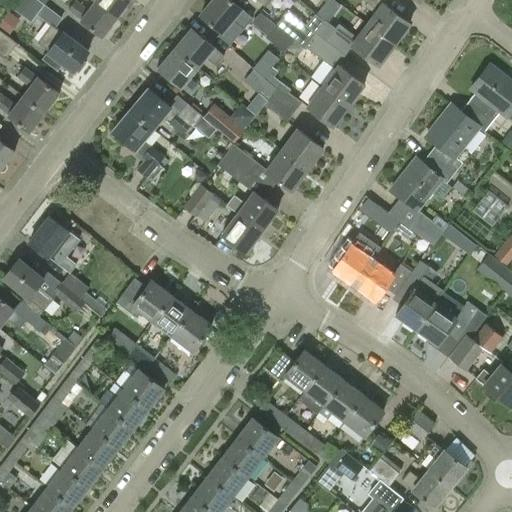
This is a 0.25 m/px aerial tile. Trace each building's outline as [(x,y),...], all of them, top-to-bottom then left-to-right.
[(45,4),(39,0),(16,0),(11,7),(31,23),(45,4)] [(102,36),(117,16),(98,2),(91,12),(74,0),(68,9),(80,18),(80,19),(102,36)] [(95,0),(98,2),(117,16),(129,0),(95,0)] [(231,0),(212,0),(201,14),(222,32),(232,19),(243,27),(252,17),(231,0)] [(373,0),(380,5),(367,23),(394,43),(410,21),(384,2),(384,0),(373,0)] [(276,25),(294,40),(304,48),(308,42),(315,33),(287,11),(276,25)] [(378,64),(394,43),(367,23),(354,40),(336,27),(333,30),(322,22),(315,32),(326,40),(342,52),(345,54),(352,44),(378,64)] [(58,71),(64,63),(73,70),(74,69),(78,72),(86,61),(82,58),(88,50),(63,31),(62,31),(52,23),(38,41),(48,50),(48,51),(42,59),(58,71)] [(284,52),(294,40),(276,25),(266,37),(284,52)] [(192,28),(175,48),(197,66),(205,56),(216,65),(224,55),(192,28)] [(0,29),(0,52),(5,57),(16,42),(0,29)] [(334,62),(342,52),(326,40),(315,32),(315,33),(308,42),(334,62)] [(189,76),(197,66),(175,48),(159,69),(191,95),(200,85),(189,76)] [(475,92),(460,110),(484,129),(499,110),(507,116),(511,109),(511,80),(490,63),(470,88),(475,92)] [(337,64),(322,85),(348,104),(363,83),(337,64)] [(30,85),(23,95),(45,111),(59,92),(25,66),(18,76),(30,85)] [(266,101),(271,95),(276,88),(253,69),(243,81),(266,101)] [(278,85),(276,88),(271,95),(294,111),(301,102),(278,85)] [(332,126),(348,104),(322,85),(306,106),(332,126)] [(149,88),(131,109),(153,128),(163,116),(171,122),(176,116),(193,131),(203,117),(187,103),(179,113),(149,88)] [(0,107),(30,131),(45,111),(23,95),(16,104),(3,94),(0,97),(0,107)] [(287,121),(294,111),(271,95),(266,101),(264,104),(287,121)] [(436,143),(421,161),(447,182),(463,162),(455,156),(479,127),(483,130),(484,129),(460,110),(450,103),(425,134),(436,143)] [(214,104),(203,117),(233,142),(244,129),(214,104)] [(143,140),(153,128),(131,109),(113,131),(135,149),(134,150),(141,156),(144,159),(137,169),(147,176),(164,156),(151,146),(143,140)] [(296,128),(281,149),(307,169),(323,147),(296,128)] [(0,171),(2,172),(5,170),(7,168),(7,165),(6,162),(14,150),(0,139),(0,171)] [(225,155),(247,171),(255,160),(233,144),(225,155)] [(291,190),(307,169),(281,149),(265,171),(291,190)] [(239,182),(247,171),(225,155),(217,165),(239,182)] [(447,182),(421,161),(416,157),(391,188),(418,210),(442,179),(447,182)] [(212,193),(201,185),(185,207),(196,215),(212,193)] [(228,205),(238,212),(262,231),(278,209),(253,191),(245,203),(235,195),(228,205)] [(399,221),(378,205),(371,216),(392,231),(399,221)] [(246,252),(262,231),(238,212),(222,234),(246,252)] [(444,231),(419,212),(408,226),(433,244),(444,231)] [(50,216),(30,241),(48,255),(45,258),(58,267),(66,256),(55,247),(68,230),(50,216)] [(333,270),(355,286),(374,259),(361,250),(368,239),(360,233),(352,244),(333,270)] [(505,267),(511,257),(511,233),(493,257),(505,267)] [(488,254),(476,268),(511,296),(511,272),(505,267),(493,257),(488,254)] [(38,285),(44,279),(19,258),(4,276),(27,295),(22,301),(37,314),(39,316),(39,315),(54,298),(38,285)] [(394,273),(374,259),(355,286),(376,301),(386,288),(395,294),(411,272),(401,264),(394,273)] [(417,330),(436,302),(443,293),(423,278),(422,279),(411,272),(395,294),(405,301),(396,315),(417,330)] [(80,298),(86,291),(89,288),(70,273),(62,284),(80,298)] [(140,312),(153,321),(172,295),(151,280),(145,287),(134,279),(116,303),(135,318),(140,312)] [(80,298),(62,284),(61,283),(54,291),(56,293),(77,310),(84,302),(80,298)] [(107,308),(86,291),(80,298),(84,302),(101,315),(107,308)] [(192,310),(172,295),(153,321),(172,336),(192,310)] [(0,296),(0,326),(7,318),(20,328),(24,323),(27,325),(37,314),(22,301),(21,301),(15,308),(0,296)] [(456,317),(436,302),(417,330),(438,345),(447,332),(460,341),(466,334),(472,339),(473,338),(488,316),(467,301),(456,317)] [(212,325),(192,310),(172,336),(192,351),(212,325)] [(473,338),(484,347),(490,352),(491,352),(503,337),(485,323),(473,338)] [(107,337),(128,353),(135,344),(115,328),(107,337)] [(467,370),(484,347),(473,338),(472,339),(466,334),(460,341),(449,356),(467,370)] [(57,374),(73,342),(60,335),(44,368),(57,374)] [(155,358),(135,344),(128,353),(147,368),(155,358)] [(100,351),(92,345),(83,357),(91,363),(100,351)] [(291,379),(305,390),(325,365),(304,349),(295,362),(283,353),(269,371),(287,384),(291,379)] [(24,372),(5,357),(0,363),(0,372),(15,384),(24,372)] [(175,374),(155,358),(147,368),(167,383),(175,374)] [(68,377),(75,383),(85,371),(77,365),(68,377)] [(325,406),(345,380),(325,365),(305,390),(299,398),(319,414),(321,411),(325,406)] [(484,369),(476,378),(511,407),(511,405),(511,373),(501,365),(492,376),(484,369)] [(123,388),(149,408),(164,388),(138,368),(123,388)] [(364,395),(345,380),(325,406),(345,421),(364,395)] [(53,397),(61,403),(70,390),(62,385),(53,397)] [(40,404),(18,387),(8,399),(30,417),(40,404)] [(134,427),(149,408),(123,388),(108,408),(134,427)] [(384,411),(364,395),(345,421),(364,436),(384,411)] [(258,409),(328,463),(329,464),(340,451),(328,442),(325,445),(265,400),(258,409)] [(55,411),(47,405),(38,417),(45,423),(55,411)] [(118,447),(134,427),(108,408),(92,427),(118,447)] [(434,423),(416,409),(403,426),(421,440),(434,423)] [(238,437),(264,457),(279,437),(253,417),(238,437)] [(0,420),(0,439),(9,446),(17,435),(0,420)] [(23,437),(31,443),(40,430),(32,424),(23,437)] [(103,467),(118,447),(92,427),(77,447),(103,467)] [(238,437),(222,456),(248,476),(264,457),(238,437)] [(88,487),(103,467),(77,447),(68,440),(53,459),(62,467),(88,487)] [(437,459),(429,470),(451,487),(466,467),(433,441),(426,450),(437,459)] [(8,456),(16,462),(25,450),(17,444),(8,456)] [(343,448),(340,451),(329,464),(328,463),(315,480),(329,491),(343,473),(373,495),(384,481),(370,470),(343,448)] [(370,470),(384,481),(389,485),(401,469),(383,454),(370,470)] [(233,496),(248,476),(222,456),(207,476),(233,496)] [(309,460),(300,472),(307,477),(316,465),(309,460)] [(10,470),(2,464),(0,466),(0,481),(0,482),(10,470)] [(73,506),(88,487),(62,467),(47,486),(73,506)] [(435,507),(451,487),(429,470),(421,480),(410,471),(402,481),(435,507)] [(207,476),(192,496),(213,511),(220,511),(233,496),(207,476)] [(294,479),(284,491),(291,497),(301,485),(294,479)] [(68,511),(73,506),(47,486),(32,506),(39,511),(68,511)] [(213,511),(192,496),(179,511),(213,511)] [(270,511),(279,511),(285,504),(278,499),(269,510),(270,511)] [(395,511),(385,503),(377,511),(395,511)]
